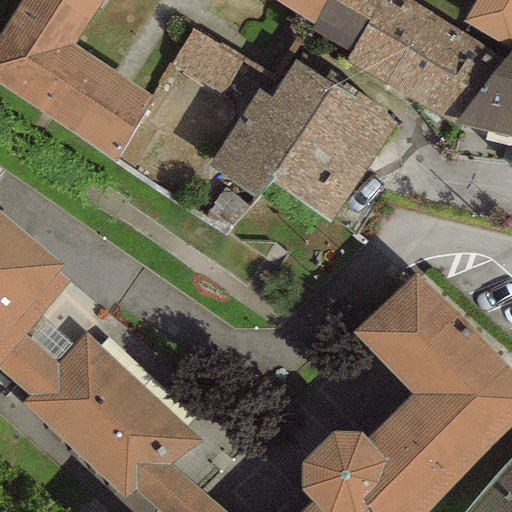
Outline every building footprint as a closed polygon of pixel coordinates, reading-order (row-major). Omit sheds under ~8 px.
[(17,0),(0,30),(0,87),(112,165),(151,97),(70,45),(98,0),(268,0),(309,26),(324,0),(17,0)] [(348,54),(380,0),(324,0),(309,26),(307,30),(348,54)] [(382,85),(426,12),(406,0),(380,0),(348,54),(343,61),(382,85)] [(511,0),(472,0),(459,22),(506,53),(511,47),(511,0)] [(418,106),(463,35),(426,12),(382,85),(418,106)] [(270,98),(279,82),(189,29),(169,62),(246,108),(257,90),(270,98)] [(499,59),(463,35),(418,106),(451,122),(499,59)] [(499,59),(451,122),(511,136),(511,47),(506,53),(499,59)] [(269,178),(328,222),(396,123),(326,68),(321,78),(294,62),(279,82),(270,98),(257,90),(246,108),(207,167),(253,198),(269,178)] [(62,264),(0,212),(0,337),(55,272),(62,264)] [(511,374),(417,269),(352,332),(413,394),(368,438),(359,433),(333,431),(301,466),(302,487),(313,499),(300,511),(437,511),(511,429),(511,374)] [(67,282),(55,272),(0,337),(0,362),(22,336),(67,282)] [(220,511),(171,466),(198,440),(85,334),(56,367),(22,336),(0,362),(0,373),(27,397),(20,403),(121,496),(117,500),(131,511),(155,511),(156,511),(155,511),(220,511)] [(511,511),(511,460),(466,511),(511,511)]
